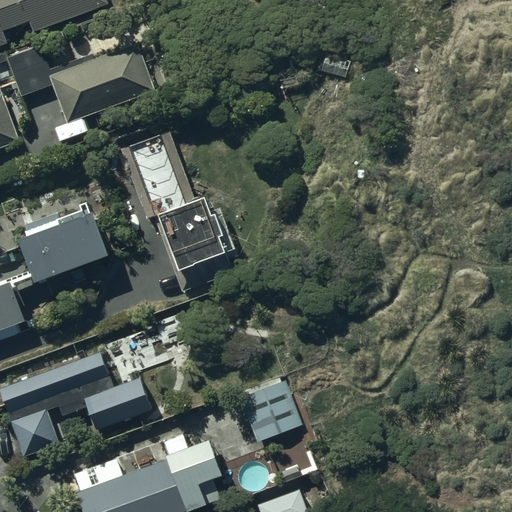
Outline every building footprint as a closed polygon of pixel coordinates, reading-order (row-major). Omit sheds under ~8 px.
[(103,0),(0,0),(0,45),(7,43),(2,29),(28,20),(32,31),(105,5),(103,0)] [(6,58),(21,95),(51,83),(66,121),(49,127),(55,142),(84,130),(80,118),(155,89),(136,41),(94,58),(91,52),(50,68),(41,44),(6,58)] [(324,53),(320,69),(347,77),(352,61),(324,53)] [(262,74),(240,80),(247,105),(269,99),(262,74)] [(0,147),(18,141),(1,93),(0,92),(0,147)] [(155,214),(181,290),(233,271),(220,235),(222,234),(215,212),(211,213),(204,194),(194,198),(168,127),(129,142),(135,159),(126,162),(146,218),(155,214)] [(17,236),(33,279),(108,252),(92,209),(83,212),(81,207),(59,215),(58,212),(23,224),(26,233),(17,236)] [(13,287),(9,278),(0,281),(0,328),(25,319),(13,287)] [(0,387),(0,391),(24,455),(59,442),(47,410),(58,406),(61,415),(86,406),(95,431),(151,410),(138,376),(113,385),(100,351),(0,387)] [(284,380),(240,397),(256,440),(300,423),(284,380)] [(75,492),(82,511),(180,511),(220,498),(213,477),(221,474),(208,437),(163,454),(165,458),(123,473),(117,457),(73,473),(79,490),(75,492)] [(260,504),(263,511),(310,511),(302,488),(260,504)]
